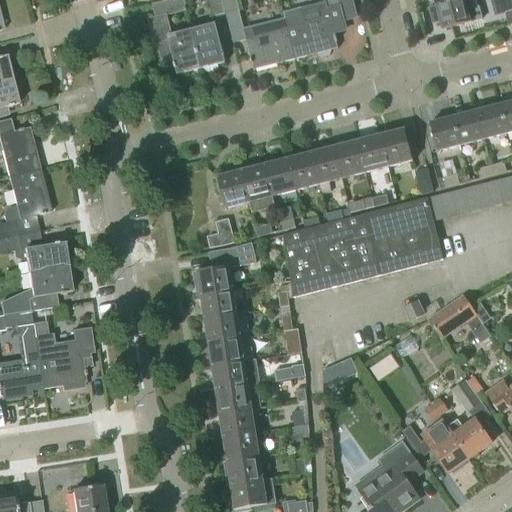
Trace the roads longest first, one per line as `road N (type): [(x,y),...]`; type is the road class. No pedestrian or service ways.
road 1 (residential): [(117,149),(407,80)]
road 2 (tertiary): [(148,422),(111,173),(117,149)]
road 3 (tertiary): [(117,149),(84,0)]
road 4 (residential): [(148,422),(0,446)]
